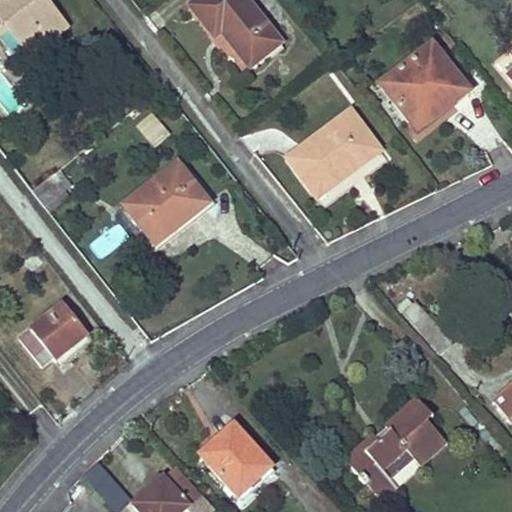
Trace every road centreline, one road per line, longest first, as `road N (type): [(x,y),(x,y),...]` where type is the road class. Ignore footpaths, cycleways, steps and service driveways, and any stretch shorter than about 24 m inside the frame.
road 1 (residential): [(122,0),(341,267)]
road 2 (residential): [(0,185),(144,381)]
road 3 (unclassified): [(144,381),(341,267)]
road 4 (unclassified): [(341,267),(511,182)]
road 5 (unclassified): [(12,511),(144,381)]
